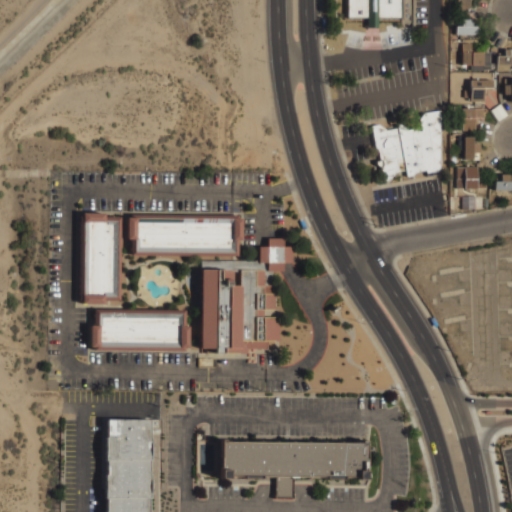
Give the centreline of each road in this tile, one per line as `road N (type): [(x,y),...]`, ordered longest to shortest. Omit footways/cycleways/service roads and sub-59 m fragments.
road 1 (tertiary): [(481,511),(445,380),(331,168),(313,97),(304,0)]
road 2 (tertiary): [(276,0),(284,98),(304,178),(417,387),(452,511)]
road 3 (residential): [(346,267),(370,249),(511,220)]
